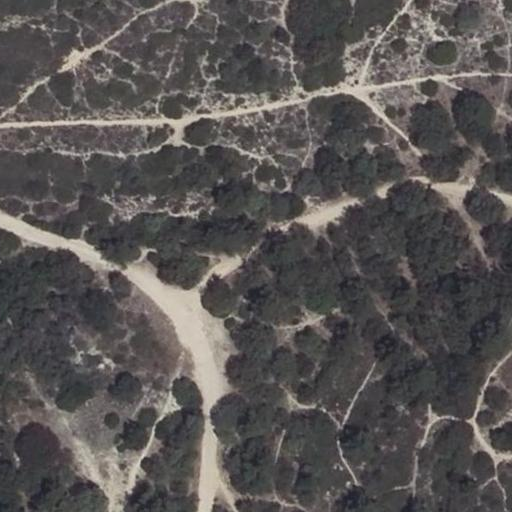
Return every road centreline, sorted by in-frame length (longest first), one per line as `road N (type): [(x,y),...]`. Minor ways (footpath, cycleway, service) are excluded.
road 1 (track): [(0,219),(139,267),(196,333),(213,405),(206,511)]
road 2 (track): [(511,195),(464,186),(317,217),(210,280),(196,333)]
